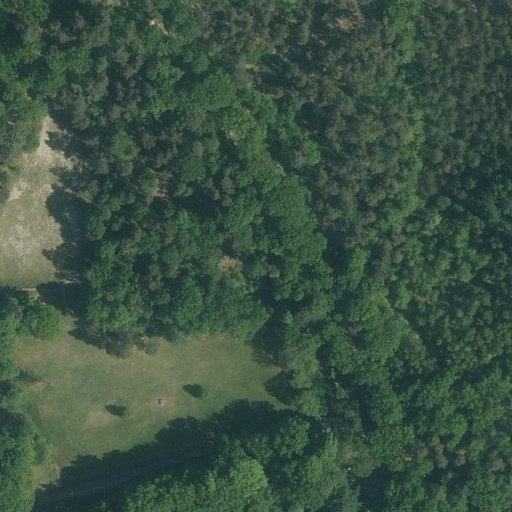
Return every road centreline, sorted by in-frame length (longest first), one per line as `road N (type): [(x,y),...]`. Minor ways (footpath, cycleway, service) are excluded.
road 1 (unclassified): [(0,511),(303,422),(331,421),(465,460)]
road 2 (unclassified): [(465,460),(454,389),(431,348),(215,97)]
road 3 (track): [(418,477),(215,97)]
road 4 (unclassified): [(378,0),(215,97)]
